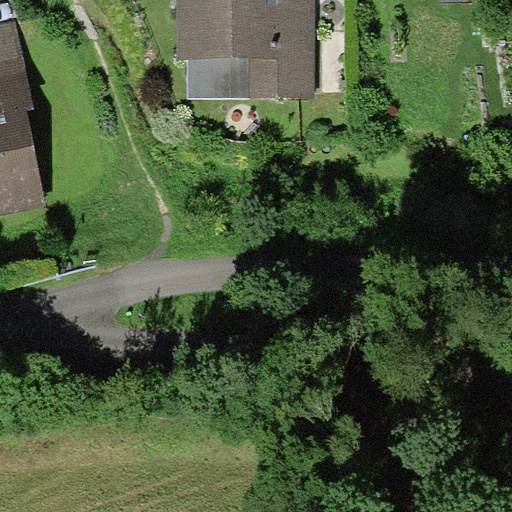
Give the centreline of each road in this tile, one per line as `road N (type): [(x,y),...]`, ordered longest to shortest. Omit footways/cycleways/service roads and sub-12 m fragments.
road 1 (residential): [(26,316),(80,353),(178,349),(511,387)]
road 2 (residential): [(511,275),(248,276),(85,295),(26,316)]
